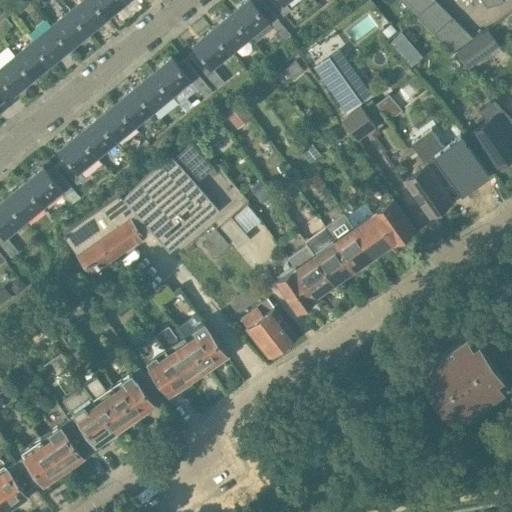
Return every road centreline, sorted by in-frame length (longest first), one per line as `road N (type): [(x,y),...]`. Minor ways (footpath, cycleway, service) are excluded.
road 1 (residential): [(85,511),(511,214)]
road 2 (residential): [(0,155),(189,0)]
